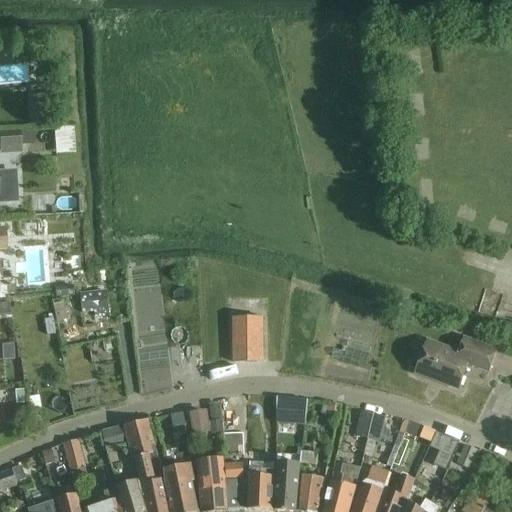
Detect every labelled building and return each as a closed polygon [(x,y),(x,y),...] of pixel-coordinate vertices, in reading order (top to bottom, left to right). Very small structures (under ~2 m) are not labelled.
[(49,121),(47,87),(31,88),(33,121),(49,121)] [(59,142),(79,142),(79,114),(59,115),(59,142)] [(19,131),(0,132),(0,145),(19,145),(19,134),(19,131)] [(0,171),(0,204),(16,204),(14,171),(0,171)] [(3,286),(0,284),(0,249),(4,249),(3,230),(0,230),(0,299),(3,299),(3,295),(15,295),(7,286),(3,286)] [(109,317),(107,291),(80,294),(82,314),(94,313),(95,319),(109,317)] [(263,363),(262,319),(232,319),(232,364),(263,363)] [(466,366),(487,374),(495,352),(463,340),(458,354),(427,343),(415,374),(458,390),(466,366)] [(23,391),(15,392),(15,405),(24,404),(23,391)] [(277,414),(276,424),(303,427),(304,417),(306,401),(279,399),(277,414)] [(220,422),(219,407),(209,408),(211,423),(221,422),(220,422)] [(368,441),(375,415),(360,411),(354,438),(368,441)] [(170,416),(173,428),(185,425),(182,413),(170,416)] [(191,415),(194,434),(208,432),(206,413),(191,415)] [(375,415),(368,441),(379,444),(385,417),(375,415)] [(148,421),(124,427),(128,443),(133,460),(135,459),(140,481),(147,511),(168,511),(161,480),(154,482),(149,461),(157,458),(154,447),(155,447),(148,421)] [(208,423),(209,435),(224,434),(222,422),(211,423),(208,423)] [(124,427),(102,433),(106,449),(128,443),(124,427)] [(223,435),(224,457),(243,456),(243,434),(223,435)] [(448,442),(436,437),(428,454),(435,457),(442,454),(448,442)] [(62,445),(72,486),(88,482),(78,441),(62,445)] [(477,452),(464,447),(456,465),(468,471),(477,452)] [(45,465),(52,463),(49,452),(42,454),(45,465)] [(300,465),(315,467),(316,456),(301,454),(300,465)] [(222,460),(195,463),(197,477),(201,511),(236,511),(244,511),(242,481),(225,482),(225,480),(224,474),(222,460)] [(274,479),(273,511),(280,511),(295,511),(299,476),(300,465),(275,463),(274,479)] [(249,511),(272,511),(274,464),(250,464),(249,476),(249,511)] [(225,466),(226,480),(242,480),(241,465),(225,466)] [(322,511),(348,511),(359,470),(342,466),(337,484),(329,482),(322,511)] [(165,486),(171,511),(197,511),(191,483),(193,482),(189,467),(164,472),(165,486)] [(20,468),(13,471),(17,482),(25,479),(20,468)] [(351,511),(375,511),(384,483),(388,474),(370,468),(362,493),(358,492),(351,511)] [(12,471),(0,475),(0,492),(17,486),(12,471)] [(399,511),(404,501),(413,480),(400,475),(393,493),(384,489),(376,511),(399,511)] [(299,476),(295,511),(317,511),(324,480),(299,476)] [(147,511),(140,481),(117,489),(121,500),(120,501),(122,507),(122,511),(147,511)] [(77,494),(57,500),(60,511),(81,511),(77,494)] [(487,511),(470,500),(462,511),(449,511),(448,511),(447,511),(487,511)] [(120,501),(86,511),(122,511),(122,507),(120,501)] [(426,511),(431,505),(425,501),(419,510),(404,501),(399,511),(426,511)]
